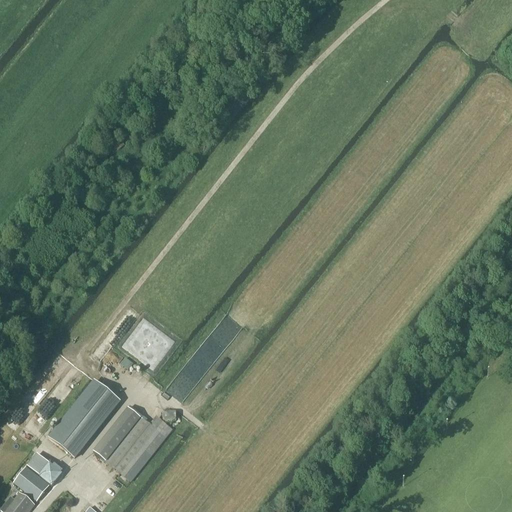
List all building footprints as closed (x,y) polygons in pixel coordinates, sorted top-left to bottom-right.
[(94,384),(49,440),(73,460),(119,403),(94,384)] [(140,420),(127,410),(93,454),(105,464),(140,420)] [(175,423),(175,412),(162,412),(162,423),(175,423)] [(158,421),(152,429),(140,420),(105,464),(130,483),(171,432),(158,421)] [(61,476),(36,455),(26,467),(52,488),(61,476)] [(25,469),(12,485),(24,494),(21,497),(19,495),(7,510),(4,507),(0,511),(29,511),(34,507),(29,503),(31,500),(36,504),(48,488),(25,469)]
